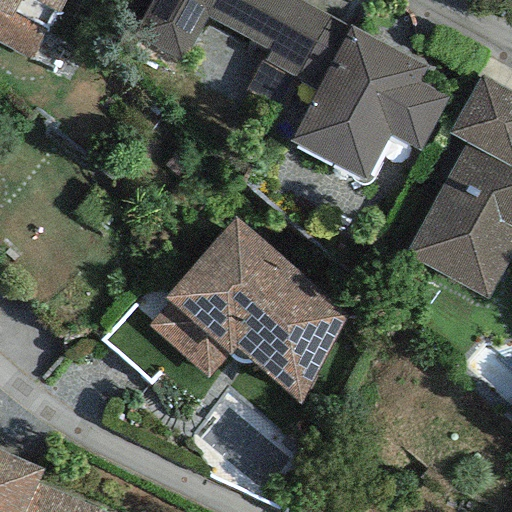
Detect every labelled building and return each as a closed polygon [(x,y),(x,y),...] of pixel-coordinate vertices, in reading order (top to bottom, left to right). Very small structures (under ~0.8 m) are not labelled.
[(85,0),(0,0),(0,15),(64,46),(85,0)] [(329,23),(279,0),(186,0),(154,69),(280,127),(329,23)] [(460,102),(361,54),(308,163),(407,211),(460,102)] [(511,131),(496,124),(422,281),(507,321),(511,310),(511,131)] [(374,345),(238,231),(145,340),(211,395),(232,369),(304,429),(374,345)] [(0,511),(49,511),(0,490),(0,511)]
